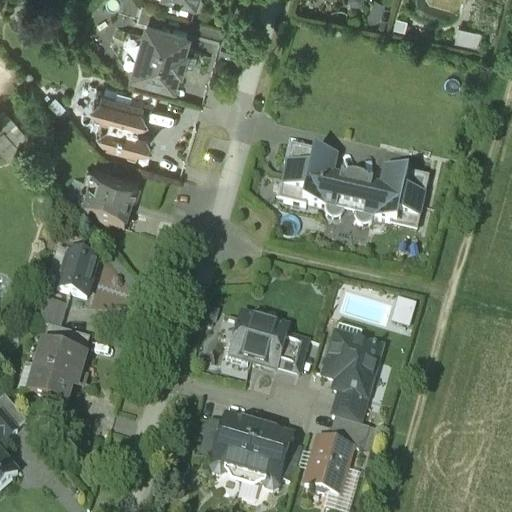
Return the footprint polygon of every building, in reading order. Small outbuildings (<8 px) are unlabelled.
[(166,16),(147,10),(143,5),(137,22),(148,25),(162,29),(166,16)] [(162,29),(148,25),(133,76),(149,81),(148,83),(162,87),(163,85),(172,87),(176,71),(180,72),(185,54),(182,53),(186,37),(162,29)] [(455,25),(452,40),(477,45),(481,30),(455,25)] [(157,97),(132,90),(129,102),(143,106),(142,108),(154,111),(157,97)] [(129,102),(101,93),(100,98),(93,102),(91,108),(95,114),(93,119),(108,123),(107,125),(101,128),(99,135),(102,140),(107,142),(106,146),(135,155),(137,151),(143,152),(149,149),(151,142),(147,135),(135,131),(136,126),(143,122),(145,117),(141,111),(142,108),(143,106),(129,102)] [(336,160),(288,149),(284,168),(286,168),(281,188),(279,188),(276,203),(304,209),(305,206),(325,210),(325,215),(328,219),(332,221),(337,221),(341,218),(343,213),(346,212),(353,213),(354,216),(354,221),(357,225),(361,228),(366,228),(370,225),(372,221),(391,225),(396,206),(400,206),(406,176),(383,170),(379,188),(365,185),(365,184),(364,184),(360,181),(352,179),(346,180),(346,181),(332,177),(336,160)] [(400,167),(385,164),(383,170),(406,176),(409,176),(406,171),(403,169),(400,167)] [(138,184),(93,171),(80,218),(125,231),(138,184)] [(98,268),(66,258),(55,296),(87,306),(98,268)] [(415,329),(422,304),(404,299),(397,324),(415,329)] [(78,315),(52,308),(46,330),(55,333),(72,337),(78,315)] [(287,330),(242,317),(232,350),(228,349),(225,362),(247,368),(248,364),(275,372),(276,370),(285,338),(287,330)] [(72,337),(55,333),(49,352),(83,361),(89,342),(72,337)] [(307,344),(285,338),(276,370),(298,376),(307,344)] [(357,348),(333,341),(327,362),(325,364),(323,365),(323,367),(323,370),(325,372),(323,379),(336,383),(333,393),(339,394),(366,402),(377,364),(373,363),(377,350),(358,345),(357,348)] [(49,352),(43,350),(29,399),(66,409),(71,391),(75,393),(84,362),(83,361),(49,352)] [(366,402),(339,394),(331,420),(359,428),(366,402)] [(26,426),(4,400),(0,403),(0,416),(1,418),(16,435),(26,426)] [(1,418),(0,418),(0,447),(4,444),(5,446),(17,436),(16,435),(1,418)] [(258,429),(226,419),(223,429),(213,463),(211,463),(211,464),(211,465),(209,470),(212,476),(219,478),(225,475),(226,472),(244,477),(258,429)] [(223,429),(210,425),(199,459),(211,463),(213,463),(223,429)] [(291,438),(258,429),(244,477),(263,482),(262,486),(265,491),(271,493),(277,490),(279,484),(280,483),(278,482),(288,448),(291,438)] [(352,451),(317,441),(304,488),(314,491),(317,496),(323,497),(328,495),(338,498),(352,451)] [(302,452),(288,448),(278,482),(280,483),(292,486),(302,452)] [(0,492),(17,477),(0,457),(0,492)]
